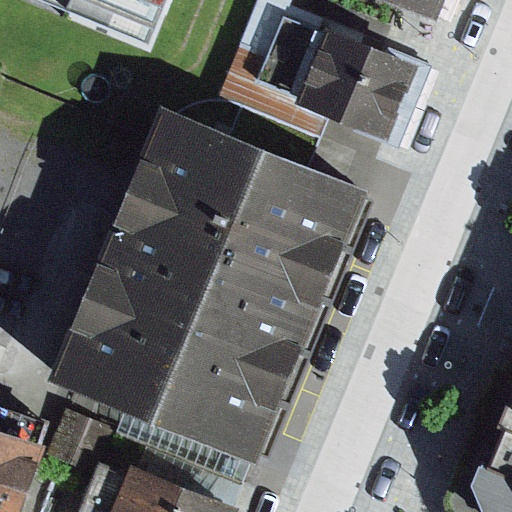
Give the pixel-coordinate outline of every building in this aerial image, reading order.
[(23,0),(148,48),(166,0),(23,0)] [(387,145),(417,68),(384,55),(389,44),(292,6),(294,0),(257,0),(218,101),(233,103),(319,136),(325,121),(387,145)] [(359,0),(435,30),(447,0),(359,0)] [(243,472),(361,196),(306,173),(319,136),(233,103),(218,101),(206,104),(193,107),(181,110),(173,118),(158,112),(136,164),(41,386),(243,472)] [(511,319),(498,353),(511,359),(511,319)] [(443,504),(446,511),(511,511),(511,389),(494,381),(459,465),(443,504)] [(0,436),(0,511),(23,511),(44,452),(0,436)] [(235,511),(128,470),(126,476),(97,464),(77,511),(235,511)]
